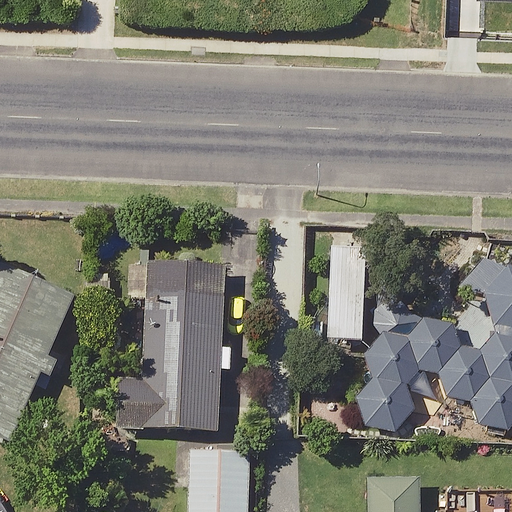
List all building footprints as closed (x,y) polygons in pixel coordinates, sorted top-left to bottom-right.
[(465,357),(455,329),(387,318),(390,266),(329,263),(324,349),(367,351),(357,412),(357,417),(358,421),(360,426),(363,430),(366,434),(370,437),(374,439),(379,441),(383,442),(388,441),(393,440),(398,439),(402,436),(406,433),(409,429),(411,425),(412,421),(420,377),(439,381),(451,414),(468,407),(479,431),(511,436),(511,276),(507,279),(502,281),(497,285),(493,289),(490,294),(488,299),(487,305),(487,311),(487,316),(489,322),(492,327),(495,331),(500,335),(497,360),(465,357)] [(225,282),(151,279),(147,393),(123,393),(122,439),(220,442),(225,282)] [(71,309),(0,282),(0,445),(17,452),(71,309)] [(249,511),(251,463),(191,460),(188,511),(249,511)] [(420,511),(420,489),(371,489),(370,511),(420,511)]
